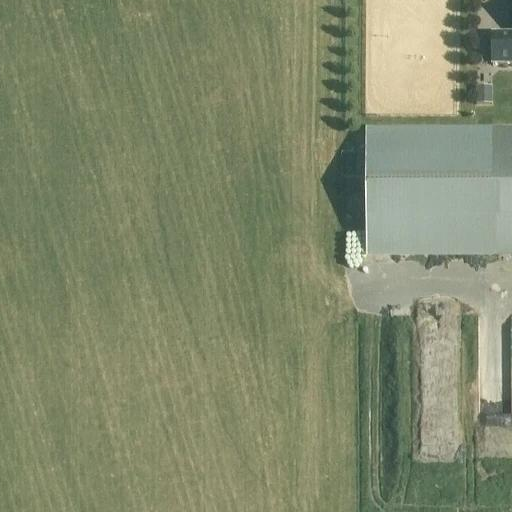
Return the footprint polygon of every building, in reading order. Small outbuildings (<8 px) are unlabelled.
[(511,35),(491,35),(491,68),(511,67),(511,35)] [(492,109),(491,91),(475,91),(475,109),(492,109)] [(511,124),(493,124),(493,254),(511,254),(511,124)] [(366,255),(493,254),(493,134),(366,135),(366,255)] [(435,297),(453,295),(451,272),(433,274),(435,297)] [(398,383),(399,359),(378,358),(377,382),(398,383)]
